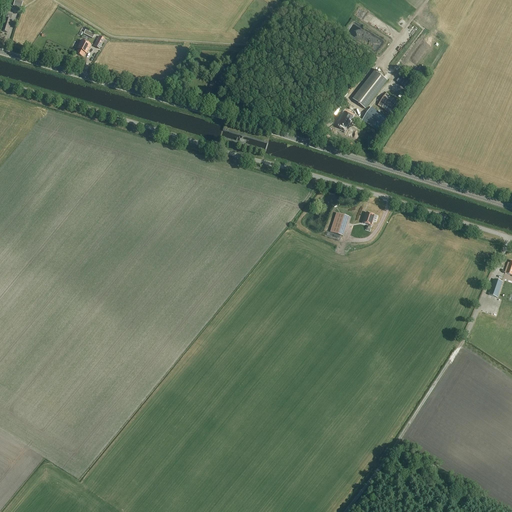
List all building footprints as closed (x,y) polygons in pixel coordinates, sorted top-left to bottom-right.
[(15,0),(13,6),(21,9),(23,2),(17,0),(15,0)] [(376,12),(374,17),(387,22),(389,17),(376,12)] [(8,33),(10,26),(12,20),(5,18),(4,20),(1,29),(3,29),(2,31),(8,33)] [(100,50),(105,40),(99,37),(98,40),(94,47),(100,50)] [(78,52),(77,54),(82,56),(83,57),(85,53),(86,54),(91,45),(81,40),(77,49),(78,49),(76,52),(78,52)] [(377,56),(382,61),(386,58),(381,53),(377,56)] [(365,109),(387,81),(374,71),(352,100),(365,109)] [(223,82),(226,74),(220,72),(217,80),(223,82)] [(212,96),(217,83),(212,81),(209,88),(208,88),(207,92),(208,93),(206,96),(211,98),(211,96),(212,96)] [(392,116),(402,103),(387,92),(377,106),(392,116)] [(336,116),(342,109),(339,106),(332,114),(336,116)] [(381,134),(390,120),(371,107),(363,119),(365,121),(364,122),(381,134)] [(342,122),(340,126),(346,129),(348,126),(354,117),(346,112),(340,121),(342,122)] [(374,216),(366,213),(364,219),(362,223),(371,226),(373,220),(376,221),(378,217),(374,216)] [(343,237),(350,218),(338,214),(331,233),(343,237)] [(496,280),(491,296),(499,299),(505,283),(496,280)]
